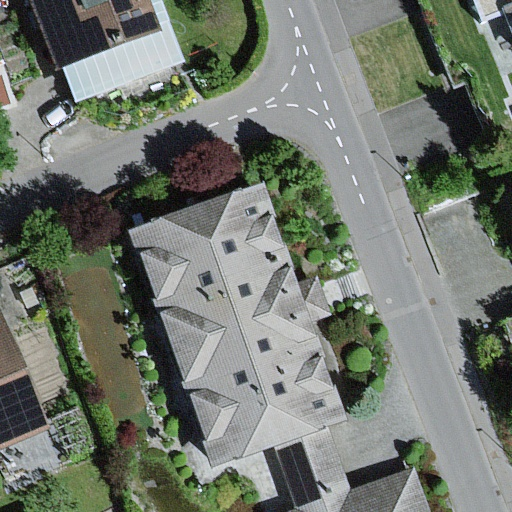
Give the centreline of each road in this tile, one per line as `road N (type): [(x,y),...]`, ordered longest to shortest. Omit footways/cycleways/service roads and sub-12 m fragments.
road 1 (residential): [(318,86),(480,511)]
road 2 (residential): [(318,86),(0,207)]
